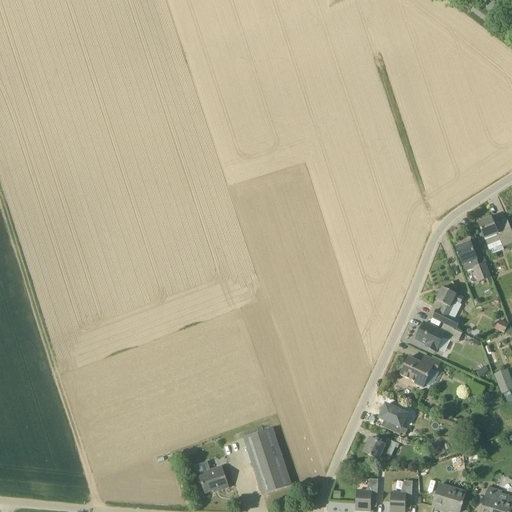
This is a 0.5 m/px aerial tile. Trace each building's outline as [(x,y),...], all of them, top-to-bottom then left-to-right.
[(493,221),(492,218),(478,223),(487,245),(487,247),(500,242),(503,248),(511,244),(511,232),(511,229),(503,232),(502,230),(497,219),(498,221),(493,223),(493,221)] [(456,248),(463,266),(477,261),(470,243),(456,248)] [(485,264),(473,269),(478,283),(491,278),(485,264)] [(450,317),(457,303),(461,304),(463,299),(443,288),(436,301),(444,305),(441,313),(436,310),(433,318),(450,326),(457,329),(460,322),(450,317)] [(509,324),(500,320),(495,330),(504,334),(509,324)] [(443,340),(445,335),(450,337),(454,330),(444,325),(441,332),(433,328),(424,324),(418,337),(416,340),(425,344),(426,345),(425,348),(437,354),(438,350),(443,340)] [(432,370),(436,372),(440,363),(425,356),(421,364),(409,358),(401,376),(415,383),(415,385),(423,389),(432,370)] [(485,367),(475,373),(479,378),(488,372),(485,367)] [(505,376),(496,379),(502,394),(511,390),(505,376)] [(500,396),(485,394),(484,402),(503,405),(500,396)] [(382,415),(380,420),(384,422),(382,427),(400,435),(401,434),(406,436),(408,431),(402,428),(407,416),(386,406),(382,415)] [(273,429),(244,439),(263,496),(291,487),(273,429)] [(396,448),(398,449),(399,445),(387,440),(384,446),(370,439),(364,453),(379,460),(382,453),(391,457),(396,448)] [(481,441),(470,444),(472,452),(484,449),(481,441)] [(188,457),(180,454),(177,460),(185,463),(188,457)] [(222,468),(211,471),(208,462),(196,467),(198,476),(199,475),(205,494),(218,490),(219,491),(229,488),(222,468)] [(377,506),(378,481),(370,480),(366,492),(357,492),(356,511),(366,511),(370,511),(371,506),(377,506)] [(411,508),(413,483),(404,482),(401,494),(392,494),(390,511),(405,511),(405,508),(411,508)] [(464,504),(462,504),(465,496),(452,492),(452,489),(440,485),(433,508),(442,511),(443,509),(452,511),(459,511),(462,506),(463,506),(464,504)] [(511,511),(511,498),(501,495),(502,491),(489,488),(481,511),(511,511)]
